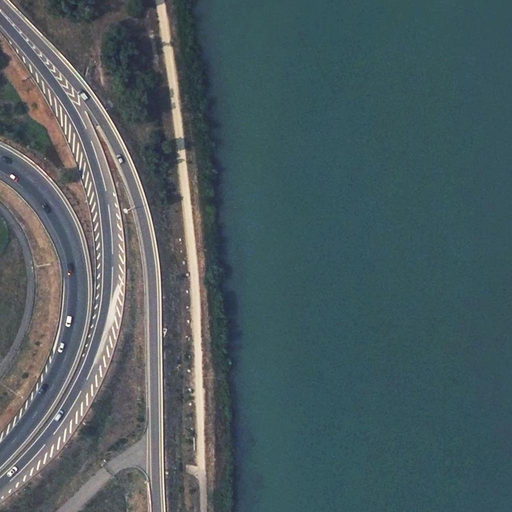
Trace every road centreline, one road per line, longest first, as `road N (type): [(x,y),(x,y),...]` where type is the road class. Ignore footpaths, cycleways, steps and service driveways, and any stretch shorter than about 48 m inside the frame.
road 1 (trunk): [(155,511),(151,284),(134,191),(97,113),(0,7)]
road 2 (motorway): [(0,483),(36,448),(78,385),(94,349),(107,276),(104,210),(85,138),(0,13)]
road 3 (track): [(159,0),(191,266),(202,511)]
road 4 (motorway): [(0,158),(54,209),(77,279),(63,362),(0,454)]
